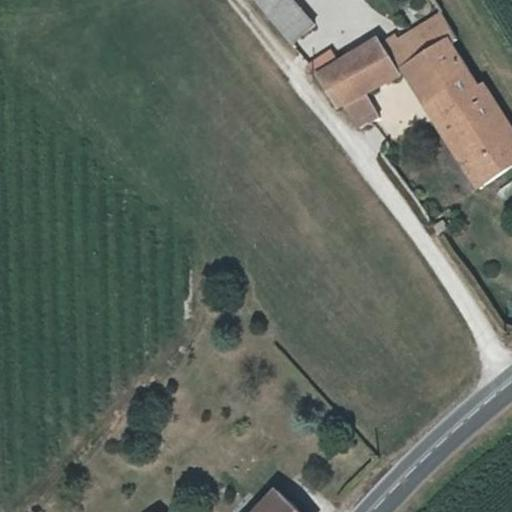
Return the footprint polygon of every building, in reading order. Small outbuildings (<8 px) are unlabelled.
[(262,0),(297,45),(320,28),(299,0),(262,0)] [(341,62),(321,74),(325,78),(337,93),(348,105),(370,93),(408,73),(422,65),(431,60),(459,103),(435,119),(482,193),(511,174),(511,121),(488,85),(483,88),(455,42),(460,39),(443,11),(400,37),(398,34),(382,45),(378,39),(341,62)] [(318,70),(321,74),(341,62),(334,51),(313,64),(318,70)] [(408,73),(435,119),(459,103),(431,60),(422,65),(408,73)] [(384,117),(370,93),(348,105),(364,127),(384,117)] [(435,227),(441,235),(451,229),(446,220),(435,227)] [(260,511),(307,511),(283,489),(260,511)]
